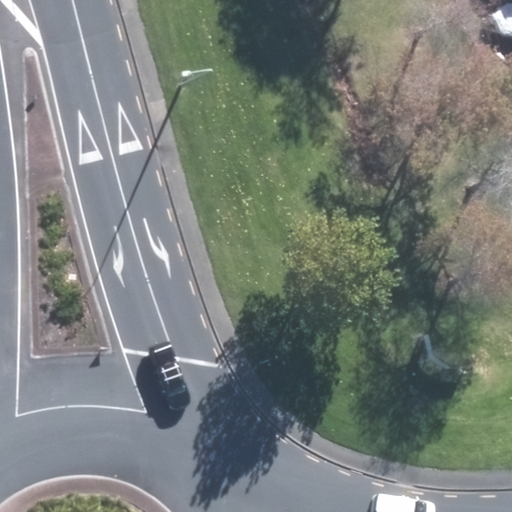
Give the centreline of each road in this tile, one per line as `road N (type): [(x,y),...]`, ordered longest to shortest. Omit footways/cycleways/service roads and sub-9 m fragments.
road 1 (secondary): [(37,0),(73,67),(192,479)]
road 2 (secondary): [(0,458),(40,440),(95,434),(148,448),(192,479)]
